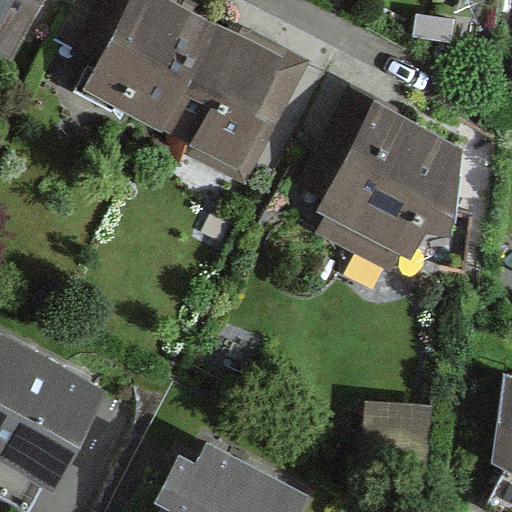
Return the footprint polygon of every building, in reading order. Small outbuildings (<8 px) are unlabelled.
[(27,0),(0,0),(0,26),(11,32),(27,0)] [(221,15),(191,0),(128,0),(93,71),(172,111),(221,15)] [(300,55),(221,15),(172,111),(202,126),(195,140),(244,165),(300,55)] [(422,221),(460,221),(459,150),(468,133),(354,73),(300,175),(337,195),(319,227),(396,269),(422,221)] [(0,449),(56,476),(105,372),(7,326),(0,339),(0,449)] [(511,367),(508,366),(497,445),(511,451),(511,367)] [(191,450),(177,443),(156,484),(171,492),(161,511),(296,511),(312,480),(203,426),(191,450)]
